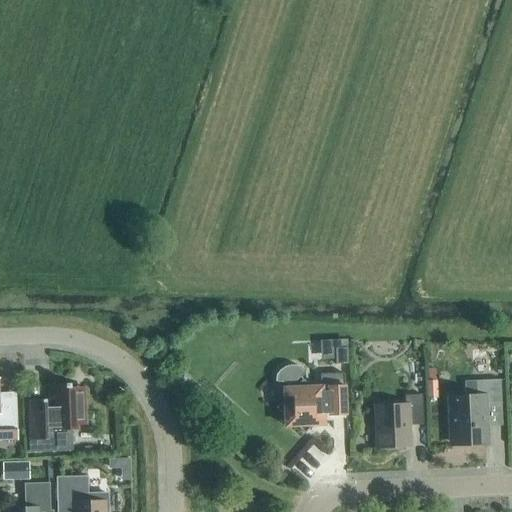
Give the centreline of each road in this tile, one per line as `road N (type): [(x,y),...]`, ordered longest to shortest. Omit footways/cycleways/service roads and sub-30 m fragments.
road 1 (residential): [(0,338),(77,341),(135,375),(171,445),(174,511)]
road 2 (residential): [(511,486),(341,493),(316,511)]
